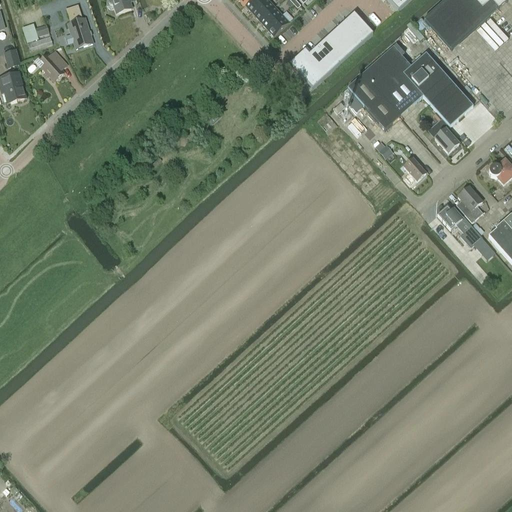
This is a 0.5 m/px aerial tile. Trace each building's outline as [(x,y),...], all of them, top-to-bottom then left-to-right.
[(115,10),(117,16),(131,11),(129,2),(133,1),(133,0),(111,0),(112,2),(109,3),(107,5),(107,7),(108,9),(109,11),(111,11),(115,10)] [(252,0),(244,8),(251,15),(267,1),(265,0),(252,0)] [(413,0),(412,0),(385,0),(398,14),(413,0)] [(502,0),(448,0),(423,23),(451,54),(506,4),(502,0)] [(267,1),(251,15),(259,23),(274,9),(267,1)] [(274,9),(259,23),(266,31),(281,17),(274,9)] [(76,24),(68,26),(71,37),(66,39),(68,46),(74,45),(76,51),(93,46),(85,21),(83,22),(80,14),(73,16),(76,24)] [(354,16),(339,30),(358,50),(372,37),(354,16)] [(281,17),(266,31),(274,39),(289,25),(281,17)] [(502,47),(507,42),(488,22),(483,27),(502,47)] [(47,27),(35,31),(38,40),(49,36),(47,27)] [(358,50),(339,30),(324,43),(343,64),(358,50)] [(50,39),(27,46),(30,54),(52,46),(50,39)] [(327,78),(343,64),(324,43),(309,57),(327,78)] [(392,50),(359,80),(377,99),(402,77),(422,99),(449,130),(472,109),(425,56),(410,70),(401,60),(404,57),(395,48),(392,50)] [(9,70),(19,67),(15,53),(5,56),(9,70)] [(327,78),(309,57),(305,53),(289,67),(312,92),(327,78)] [(48,57),(41,64),(44,67),(41,70),(53,83),(63,74),(60,71),(66,66),(55,54),(49,59),(48,57)] [(511,60),(502,73),(511,80),(511,60)] [(18,76),(0,80),(0,89),(0,90),(3,89),(8,105),(25,100),(18,76)] [(402,77),(377,99),(397,122),(422,99),(402,77)] [(350,88),(347,91),(384,133),(397,122),(377,99),(359,80),(350,88)] [(336,116),(344,110),(340,105),(333,112),(336,116)] [(316,124),(328,137),(338,128),(326,116),(316,124)] [(345,127),(355,139),(363,132),(352,120),(345,127)] [(441,121),(429,132),(436,139),(433,141),(447,157),(458,147),(445,132),(448,129),(441,121)] [(383,160),(390,153),(386,148),(378,155),(383,160)] [(416,185),(425,176),(412,161),(403,170),(416,185)] [(504,162),(497,169),(496,168),(494,168),(493,168),(492,169),(491,169),(490,170),(489,170),(489,171),(488,172),(488,173),(488,175),(488,176),(489,177),(489,178),(490,179),(491,179),(492,180),(493,180),(494,180),(495,180),(496,180),(502,188),(511,179),(511,165),(510,163),(507,166),(504,162)] [(456,208),(471,226),(482,216),(476,209),(481,204),(468,189),(457,199),(462,205),(462,207),(458,210),(456,208)] [(446,209),(436,218),(450,233),(455,228),(463,236),(459,239),(470,251),(482,240),(475,234),(471,229),(453,208),(449,212),(446,209)] [(511,217),(511,218),(510,218),(502,224),(511,235),(511,217)] [(511,266),(511,235),(502,224),(495,231),(495,232),(487,239),(511,266)]
